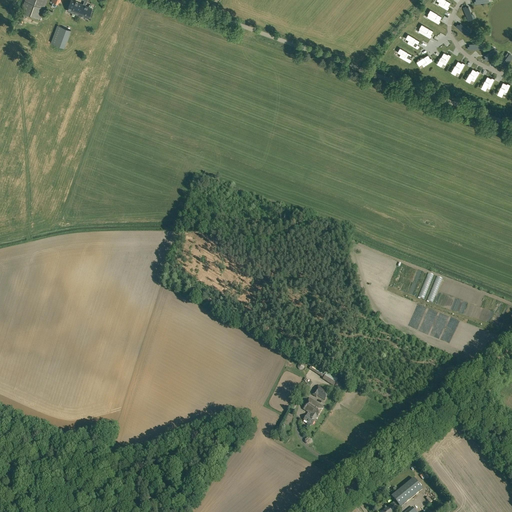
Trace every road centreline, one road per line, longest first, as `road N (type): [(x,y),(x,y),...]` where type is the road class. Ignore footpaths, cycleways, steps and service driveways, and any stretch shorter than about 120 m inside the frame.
road 1 (unclassified): [(511,125),(171,0)]
road 2 (tertiary): [(321,511),(511,356)]
